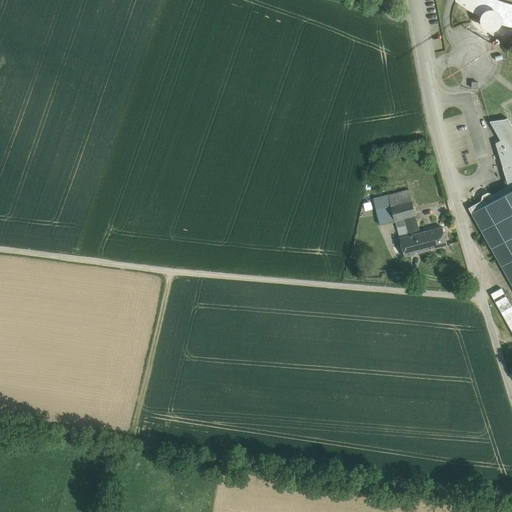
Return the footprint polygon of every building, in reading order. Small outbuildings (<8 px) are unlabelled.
[(490,0),(455,0),(455,1),(463,6),(470,10),(475,14),(482,17),(482,21),(483,24),(485,27),(488,29),(491,30),(495,29),(498,27),(500,24),(507,26),(511,26),(511,7),(502,4),(499,14),(496,12),(494,11),(492,11),(491,11),(490,11),(494,1),(490,0)] [(471,213),(511,285),(511,126),(507,118),(505,119),(490,121),(500,140),(495,143),(505,174),(507,176),(508,177),(506,179),(507,182),(509,183),(510,185),(493,194),(488,192),(482,195),(481,201),(468,208),(471,213)] [(388,195),(373,199),(379,225),(395,221),(391,206),(388,195)] [(412,200),(391,206),(395,221),(404,218),(415,215),(415,216),(416,215),(412,200)] [(415,215),(404,218),(406,225),(409,235),(420,232),(415,216),(415,215)] [(404,218),(395,221),(397,228),(406,225),(404,218)] [(409,235),(399,238),(404,257),(447,246),(442,227),(420,232),(409,235)]
